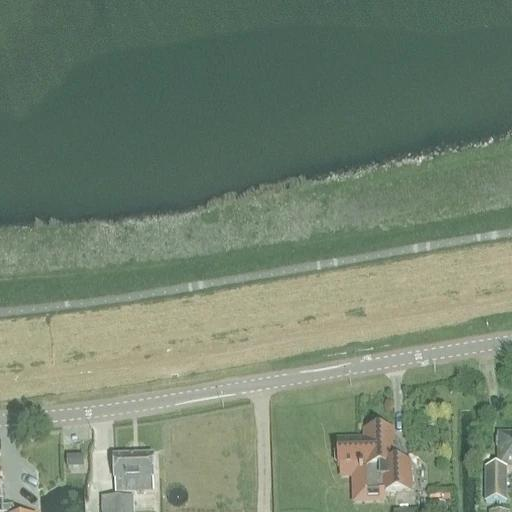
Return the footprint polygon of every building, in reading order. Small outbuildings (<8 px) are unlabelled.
[(380,467),(380,479),(393,479),(392,433),(381,433),(377,431),(371,431),(368,434),(365,434),(366,467),(380,467)] [(506,469),(511,469),(511,434),(498,435),(498,439),(496,440),(496,448),(498,450),(498,469),(486,469),(486,503),(506,503),(506,469)] [(115,495),(154,494),(153,457),(114,458),(115,495)] [(67,459),(68,470),(84,469),(83,459),(67,459)] [(0,511),(15,511),(11,506),(3,507),(3,502),(2,485),(0,485),(0,511)] [(133,511),(133,499),(102,501),(102,511),(133,511)]
